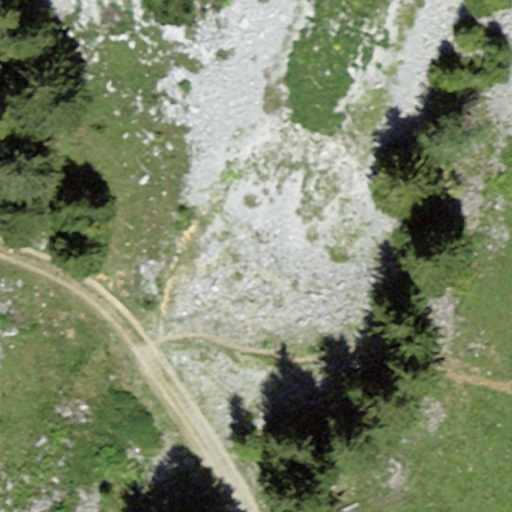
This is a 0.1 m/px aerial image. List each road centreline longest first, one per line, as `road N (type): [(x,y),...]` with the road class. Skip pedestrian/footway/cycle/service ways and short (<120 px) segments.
road 1 (track): [(240,511),(116,323)]
road 2 (track): [(116,323),(0,275)]
